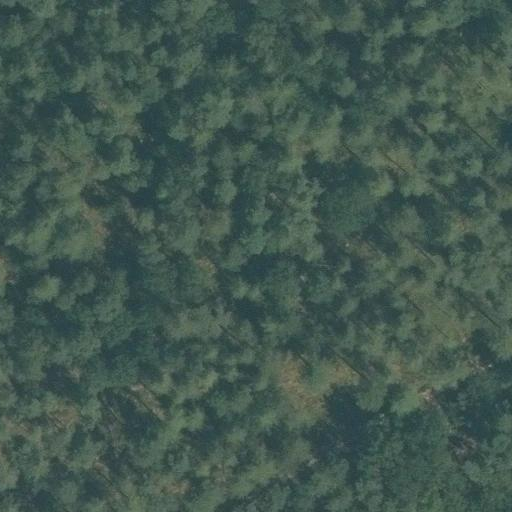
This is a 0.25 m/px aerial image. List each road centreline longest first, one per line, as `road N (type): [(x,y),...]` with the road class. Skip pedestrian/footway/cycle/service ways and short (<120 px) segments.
road 1 (track): [(511,348),(336,437),(260,511)]
road 2 (track): [(0,270),(63,376),(79,469),(71,511)]
